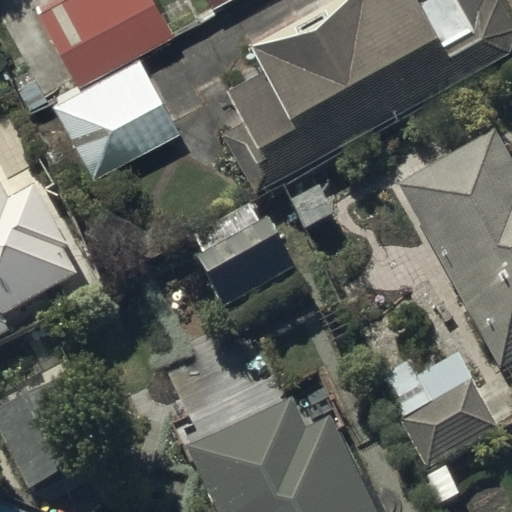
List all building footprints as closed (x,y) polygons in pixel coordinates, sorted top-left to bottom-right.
[(154,0),(53,0),(37,9),(78,83),(138,49),(172,31),(154,0)] [(216,120),(255,187),(511,41),(511,20),(500,0),(324,0),(250,43),(262,64),(223,87),(235,109),(216,120)] [(78,83),(51,98),(90,167),(177,119),(138,49),(78,83)] [(511,153),(500,132),(402,185),(501,370),(511,363),(511,153)] [(0,341),(7,338),(0,324),(0,323),(72,285),(58,258),(66,254),(35,197),(10,210),(0,191),(0,341)] [(207,253),(199,257),(228,308),(295,270),(267,219),(260,223),(251,207),(198,236),(207,253)] [(406,418),(400,421),(428,471),(500,430),(478,391),(481,389),(475,379),(474,380),(461,356),(419,379),(410,362),(383,377),(406,418)] [(59,380),(0,410),(0,427),(32,487),(98,453),(59,380)] [(299,409),(194,461),(218,511),(377,511),(336,429),(314,440),(299,409)]
